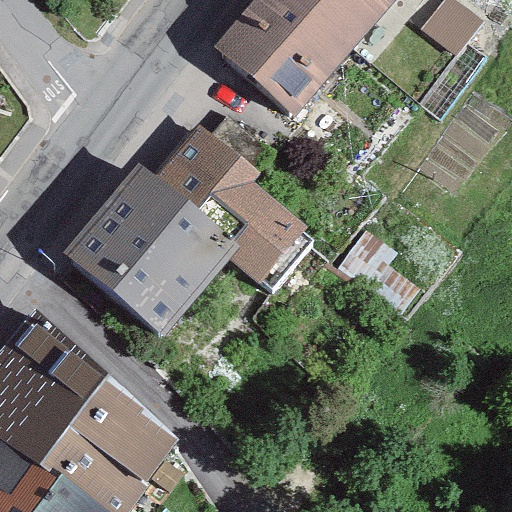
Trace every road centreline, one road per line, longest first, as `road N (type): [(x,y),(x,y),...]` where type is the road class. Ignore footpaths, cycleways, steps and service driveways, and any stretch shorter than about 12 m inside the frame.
road 1 (residential): [(269,511),(0,271)]
road 2 (secondary): [(96,138),(204,0)]
road 3 (residential): [(1,0),(96,138)]
road 4 (secondary): [(0,261),(96,138)]
